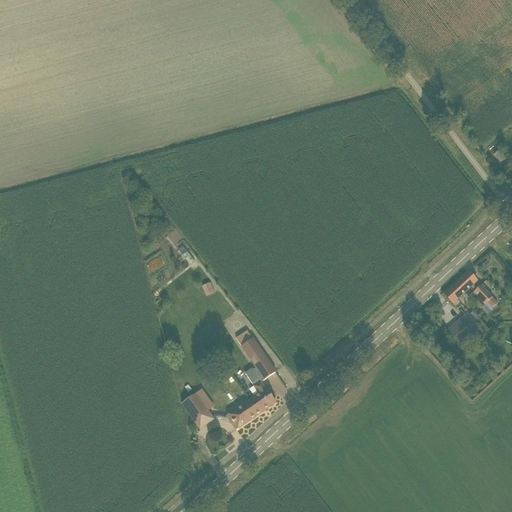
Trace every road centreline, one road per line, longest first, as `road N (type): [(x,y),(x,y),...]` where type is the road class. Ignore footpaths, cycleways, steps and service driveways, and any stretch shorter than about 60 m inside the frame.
road 1 (secondary): [(192,511),(511,214)]
road 2 (unclassified): [(511,209),(350,0)]
